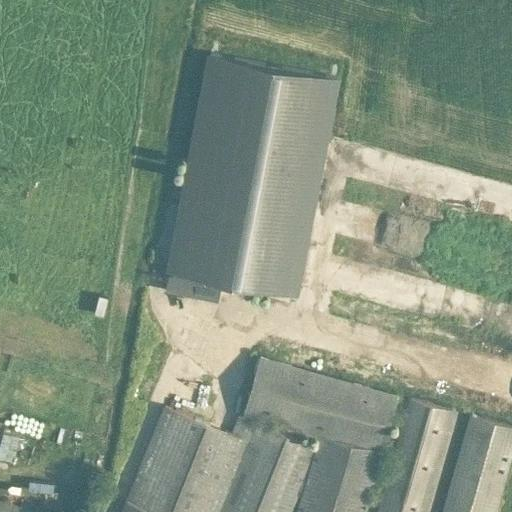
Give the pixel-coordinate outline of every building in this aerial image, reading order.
[(341,73),(207,48),(162,287),(218,297),(222,278),(300,292),(341,73)] [(165,397),(117,511),(290,511),(311,463),(297,511),(359,511),(398,389),(260,346),(235,425),(165,397)] [(380,511),(419,511),(449,413),(413,403),(380,511)] [(441,511),(482,511),(507,429),(469,418),(441,511)] [(0,453),(4,454),(10,424),(0,422),(0,453)]
